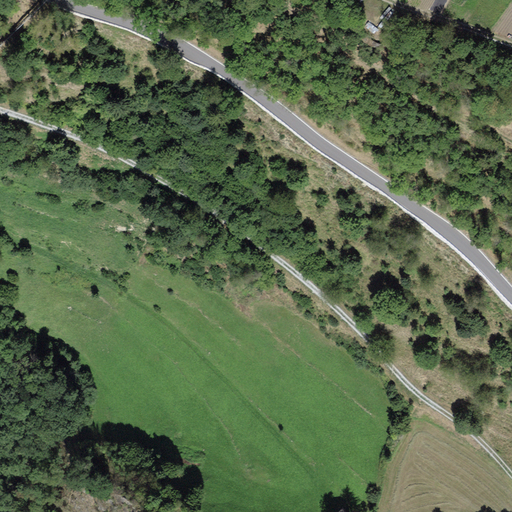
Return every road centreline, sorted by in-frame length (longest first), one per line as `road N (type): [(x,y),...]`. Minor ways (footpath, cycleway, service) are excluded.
road 1 (track): [(511,474),(247,236),(114,153),(0,109)]
road 2 (tertiary): [(69,0),(211,60),(453,230),(511,294)]
road 3 (track): [(511,41),(398,0)]
